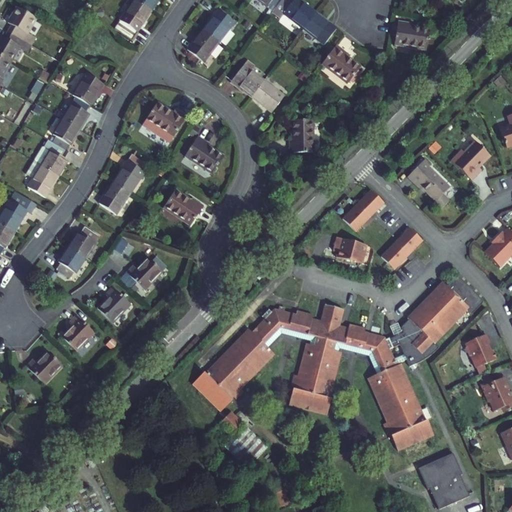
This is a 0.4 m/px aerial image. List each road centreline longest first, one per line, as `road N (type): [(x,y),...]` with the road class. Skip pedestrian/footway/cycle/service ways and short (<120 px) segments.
road 1 (residential): [(111,267),(46,316),(10,321),(8,295),(28,253),(82,187),(144,63)]
road 2 (tertiary): [(14,511),(227,294)]
road 3 (residential): [(227,294),(208,252),(246,173),(245,135),(215,96),(144,63)]
road 4 (tertiary): [(358,161),(511,5)]
road 5 (tertiary): [(227,294),(358,161)]
road 6 (residential): [(300,270),(397,298),(449,251)]
road 7 (residential): [(358,161),(449,251)]
